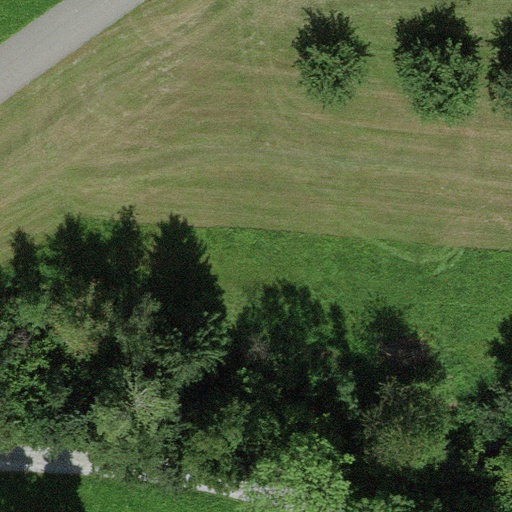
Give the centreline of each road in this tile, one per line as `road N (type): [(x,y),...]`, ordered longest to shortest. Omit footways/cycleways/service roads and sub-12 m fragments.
road 1 (track): [(366,511),(328,497),(107,461),(0,455)]
road 2 (unclassified): [(111,0),(0,77)]
